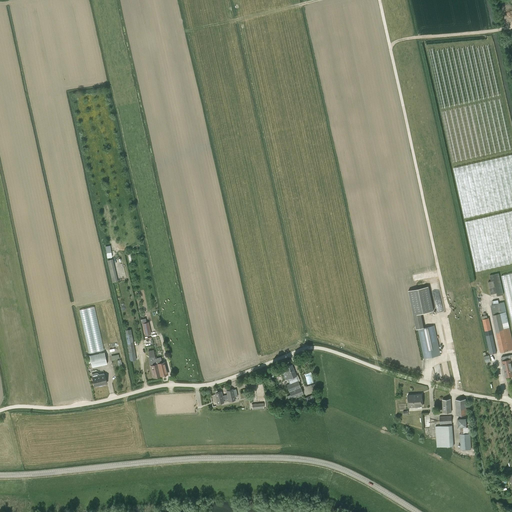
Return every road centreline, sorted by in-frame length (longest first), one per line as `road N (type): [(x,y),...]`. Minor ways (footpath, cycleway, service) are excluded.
road 1 (unclassified): [(0,410),(210,384),(317,347),(511,401)]
road 2 (tertiary): [(415,511),(340,468),(292,458),(0,475)]
